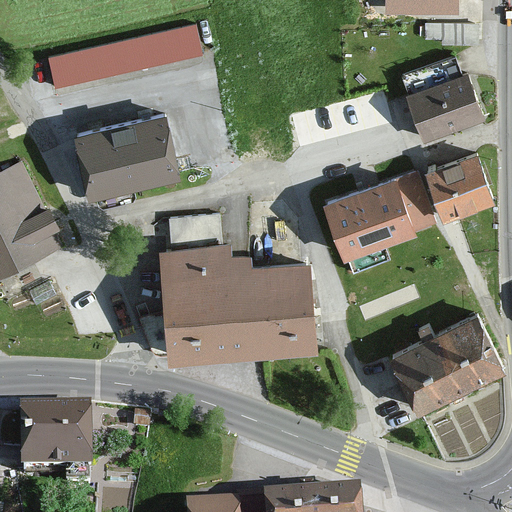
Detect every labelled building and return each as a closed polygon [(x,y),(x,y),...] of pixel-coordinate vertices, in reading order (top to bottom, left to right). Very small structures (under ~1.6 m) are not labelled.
[(387,0),(388,10),(453,9),(452,0),(387,0)] [(427,22),(428,41),(475,39),(474,20),(427,22)] [(44,53),(49,79),(195,48),(189,21),(44,53)] [(409,92),(426,136),(486,114),(469,70),(409,92)] [(68,127),(82,191),(170,171),(155,107),(68,127)] [(423,168),(440,212),(485,195),(468,150),(423,168)] [(0,171),(0,273),(61,244),(53,228),(59,225),(48,204),(43,207),(21,161),(0,171)] [(324,198),(341,248),(407,226),(390,176),(324,198)] [(207,233),(228,233),(228,209),(174,211),(174,239),(207,238),(207,233)] [(155,242),(162,351),(299,342),(294,263),(244,266),(243,251),(227,252),(226,237),(155,242)] [(391,352),(419,408),(453,391),(469,383),(506,365),(478,309),(391,352)] [(22,409),(22,470),(88,470),(89,409),(22,409)] [(272,497),(272,511),(360,511),(360,492),(272,497)] [(187,501),(187,511),(272,511),(272,497),(187,501)]
